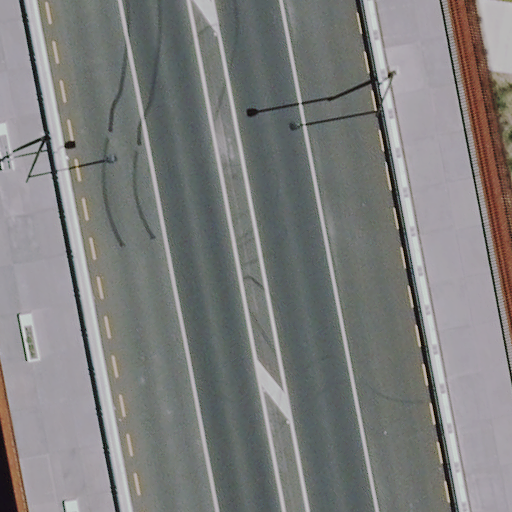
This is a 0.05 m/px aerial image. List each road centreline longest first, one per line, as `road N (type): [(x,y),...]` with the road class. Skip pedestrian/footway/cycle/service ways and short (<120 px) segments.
road 1 (primary): [(300,0),(397,511)]
road 2 (primary): [(206,511),(111,0)]
